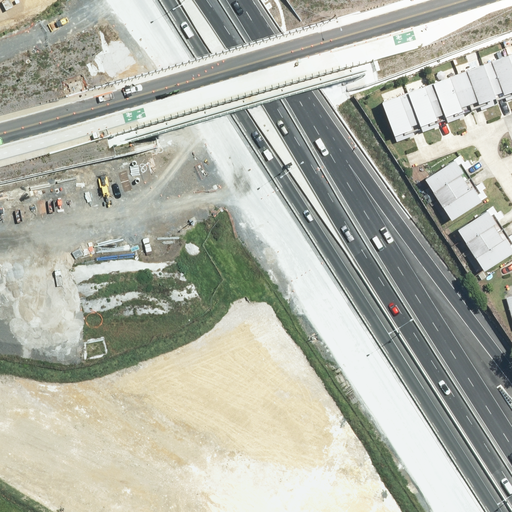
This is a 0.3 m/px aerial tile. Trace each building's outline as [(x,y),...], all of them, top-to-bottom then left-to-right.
[(497,61),(509,95),(511,94),(511,55),(511,56),(497,61)] [(472,70),(484,104),(500,99),(499,94),(508,91),(497,61),(484,66),(472,70)] [(439,82),(452,117),(468,111),(467,107),(482,101),(471,71),(459,75),(439,82)] [(413,92),(425,126),(442,120),(441,116),(449,113),(439,83),(435,84),(413,92)] [(387,102),(400,136),(416,130),(415,126),(423,123),(413,93),(410,94),(387,102)] [(463,158),(429,180),(452,216),(455,221),(484,203),(483,201),(489,197),(486,191),(489,190),(484,182),(479,185),(470,172),(475,168),(472,165),(470,162),(466,164),(463,158)] [(496,208),(462,229),(486,267),(488,271),(511,255),(511,234),(511,235),(503,221),(508,218),(505,214),(503,211),(499,213),(496,208)]
